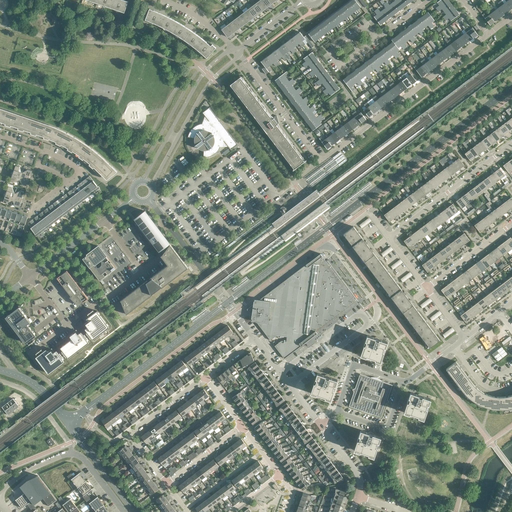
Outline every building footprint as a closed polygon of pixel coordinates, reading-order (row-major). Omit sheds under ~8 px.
[(87,0),(89,0),(93,1),(93,2),(101,5),(101,4),(106,6),(124,13),(128,2),(123,0),(87,0)] [(267,8),(261,0),(257,3),(262,11),(267,8)] [(355,0),(352,0),(308,34),(315,42),(318,40),(319,38),(321,37),(327,33),(328,32),(330,30),(336,26),(338,25),(339,23),(345,19),(347,18),(349,16),(354,12),(356,11),(358,9),(361,7),(355,0)] [(403,8),(397,0),(394,0),(395,1),(392,3),(398,11),(403,8)] [(440,0),(437,3),(439,6),(436,8),(437,10),(449,1),(448,0),(440,0)] [(501,0),(499,2),(507,12),(511,9),(506,2),(504,4),(501,0)] [(452,6),(449,1),(437,10),(438,12),(442,9),(444,12),(452,6)] [(507,12),(499,2),(498,3),(500,6),(498,8),(503,15),(507,12)] [(262,11),(257,3),(252,7),(258,14),(262,11)] [(387,5),(385,3),(383,4),(386,8),(383,10),(389,18),(394,15),(388,6),(387,5)] [(398,11),(392,3),(388,6),(394,15),(398,11)] [(456,10),(452,6),(444,12),(446,15),(443,17),(444,19),(456,10)] [(258,14),(252,7),(248,10),(254,17),(258,14)] [(493,7),(491,8),(499,19),(503,15),(498,8),(495,10),(493,7)] [(499,19),(491,8),(489,10),(492,13),(489,15),(494,22),(499,19)] [(154,11),(149,9),(145,20),(149,21),(155,24),(159,26),(163,28),(163,27),(168,29),(167,30),(171,32),(175,35),(176,34),(180,37),(184,40),(187,42),(188,42),(192,45),(192,46),(195,48),(199,51),(203,54),(203,55),(206,58),(215,49),(216,48),(212,44),(211,46),(209,44),(204,40),(201,38),(196,34),(194,33),(190,30),(187,28),(184,26),(179,23),(176,21),(170,18),(167,17),(164,15),(160,13),(154,11)] [(254,17),(248,10),(244,13),(249,21),(254,17)] [(378,12),(376,10),(374,11),(377,15),(374,17),(380,25),(385,22),(378,13),(378,12)] [(389,18),(383,10),(378,13),(385,22),(389,18)] [(459,15),(456,10),(444,19),(445,21),(449,18),(451,21),(459,15)] [(434,21),(428,12),(423,16),(430,24),(434,21)] [(249,21),(244,13),(239,16),(245,24),(249,21)] [(494,22),(489,15),(485,18),(490,25),(494,22)] [(245,24),(239,16),(235,20),(241,27),(245,24)] [(430,24),(423,16),(419,19),(425,28),(430,24)] [(425,28),(419,19),(414,23),(421,31),(425,28)] [(241,27),(235,20),(231,23),(234,28),(236,31),(241,27)] [(234,28),(231,23),(226,26),(232,34),(236,31),(234,28)] [(421,31),(414,23),(410,26),(416,34),(419,32),(421,36),(423,34),(421,32),(421,31)] [(232,34),(226,26),(222,30),(228,37),(232,34)] [(416,34),(410,26),(405,30),(411,38),(412,39),(414,41),(416,40),(413,37),(416,34)] [(467,26),(465,28),(473,38),(478,35),(472,28),(470,30),(467,26)] [(473,38),(465,28),(463,29),(466,32),(464,34),(469,41),(473,38)] [(411,38),(405,30),(401,33),(407,41),(411,38)] [(304,37),(300,32),(295,35),(303,46),(305,44),(302,41),(305,39),(304,37)] [(407,41),(401,33),(396,36),(402,45),(404,43),(407,41)] [(459,37),(457,34),(455,36),(457,39),(455,41),(460,48),(464,44),(459,38),(459,37)] [(469,41),(464,34),(459,38),(464,44),(469,41)] [(303,46),(295,35),(291,39),(296,46),(299,44),(301,47),(302,47),(303,46)] [(314,47),(306,36),(304,37),(305,39),(312,48),(314,47)] [(402,45),(396,36),(391,40),(393,42),(398,48),(402,45)] [(296,46),(291,39),(287,42),(292,49),(296,46)] [(450,39),(448,41),(456,51),(460,48),(455,41),(452,43),(450,39)] [(456,51),(448,41),(446,42),(449,45),(446,47),(452,54),(456,51)] [(292,49),(287,42),(282,45),(288,52),(292,49)] [(393,42),(388,45),(397,57),(399,56),(397,52),(399,50),(398,48),(393,42)] [(288,52),(282,45),(278,48),(286,59),(288,57),(285,54),(288,52)] [(397,57),(388,45),(384,49),(390,57),(393,55),(396,58),(397,57)] [(441,46),(439,47),(447,58),(452,54),(446,47),(444,49),(441,46)] [(447,58),(439,47),(438,49),(440,52),(438,54),(443,61),(447,58)] [(286,59),(278,48),(274,52),(279,59),(282,57),(284,60),(286,59)] [(390,57),(384,49),(379,52),(386,61),(388,64),(390,63),(388,59),(390,57)] [(279,59),(274,52),(270,55),(277,65),(279,64),(277,61),(279,59)] [(315,57),(312,52),(303,59),(307,63),(315,57)] [(386,61),(379,52),(375,56),(381,64),(386,61)] [(433,52),(431,54),(439,64),(443,61),(438,54),(435,56),(433,52)] [(439,64),(431,54),(429,55),(432,59),(429,60),(434,67),(439,64)] [(277,65),(270,55),(265,58),(270,65),(273,63),(276,67),(277,65)] [(381,64),(375,56),(370,59),(379,71),(381,69),(378,66),(381,64)] [(319,62),(315,57),(307,63),(310,68),(319,62)] [(270,65),(265,58),(261,62),(265,67),(269,72),(270,71),(271,70),(268,67),(270,65)] [(379,71),(370,59),(366,63),(372,71),(375,69),(377,72),(379,71)] [(424,59),(422,60),(430,71),(434,67),(429,60),(427,62),(424,59)] [(430,71),(422,60),(420,62),(423,65),(421,67),(426,74),(430,71)] [(322,66),(319,62),(310,68),(314,72),(322,66)] [(372,71),(366,63),(361,66),(368,74),(372,71)] [(414,67),(416,70),(421,77),(426,74),(421,67),(418,69),(415,65),(414,67)] [(326,71),(322,66),(314,72),(317,77),(326,71)] [(368,74),(361,66),(357,69),(363,78),(366,76),(368,79),(370,78),(368,75),(368,74)] [(363,78),(357,69),(352,73),(359,81),(360,80),(361,81),(362,82),(365,80),(363,78)] [(287,71),(283,74),(275,80),(278,85),(287,79),(285,76),(288,73),(287,71)] [(329,75),(326,71),(317,77),(321,81),(329,75)] [(406,72),(404,74),(407,78),(412,84),(416,81),(408,71),(406,72)] [(359,81),(352,73),(348,76),(354,85),(357,83),(359,86),(361,85),(359,82),(359,81)] [(401,76),(400,77),(402,80),(402,81),(407,88),(412,84),(407,78),(404,74),(401,76)] [(239,77),(240,78),(230,85),(233,88),(234,87),(237,91),(236,93),(241,99),(242,98),(245,102),(244,103),(249,109),(250,108),(252,110),(250,111),(268,136),(276,146),(278,145),(281,149),(280,150),(284,157),(286,155),(289,160),(288,161),(292,167),(294,166),(296,168),(306,160),(305,161),(304,159),(303,157),(302,157),(300,154),(299,152),(296,148),(295,146),(294,147),(292,144),(292,143),(291,142),(288,138),(287,136),(286,136),(284,133),(283,131),(280,127),(279,125),(278,124),(279,123),(277,116),(276,116),(277,116),(273,118),(272,117),(271,116),(268,111),(267,110),(266,110),(264,107),(264,106),(263,105),(260,101),(259,99),(258,99),(256,96),(255,95),(252,90),(251,89),(250,89),(248,86),(249,85),(247,84),(244,80),(243,78),(242,78),(241,76),(240,75),(239,75),(239,76),(239,77)] [(333,80),(329,75),(321,81),(324,86),(333,80)] [(354,85),(348,76),(343,80),(349,88),(354,85)] [(289,81),(287,79),(278,85),(282,89),(294,81),(292,79),(289,81)] [(336,84),(333,80),(324,86),(328,91),(336,84)] [(295,82),(294,81),(282,89),(285,94),(294,88),(292,85),(295,82)] [(407,88),(402,81),(398,84),(403,91),(407,88)] [(340,89),(336,84),(328,91),(331,95),(340,89)] [(393,86),(391,84),(389,85),(392,89),(389,91),(395,98),(399,94),(394,87),(393,86)] [(403,91),(398,84),(394,87),(399,94),(403,91)] [(296,90),(294,88),(285,94),(289,99),(301,90),(299,88),(296,90)] [(384,89),(382,90),(390,101),(395,98),(389,91),(387,93),(384,89)] [(302,91),(301,90),(289,99),(292,103),(301,97),(299,94),(302,91)] [(390,101),(382,90),(381,92),(383,95),(381,97),(386,104),(390,101)] [(376,96),(374,97),(382,107),(386,104),(381,97),(378,99),(376,96)] [(303,100),(301,97),(292,103),(296,108),(307,99),(306,97),(303,100)] [(382,107),(374,97),(372,98),(375,102),(372,104),(377,111),(382,107)] [(309,101),(307,99),(296,108),(299,112),(307,106),(305,103),(309,101)] [(367,102),(365,104),(373,114),(377,111),(372,104),(370,106),(367,102)] [(373,114),(365,104),(363,105),(366,108),(363,110),(369,117),(373,114)] [(310,109),(307,106),(299,112),(303,117),(314,108),(313,106),(310,109)] [(209,107),(208,108),(202,113),(205,116),(202,124),(201,124),(200,124),(199,124),(199,125),(198,125),(197,125),(196,126),(195,126),(195,127),(194,127),(193,128),(192,129),(191,130),(190,131),(190,132),(189,133),(189,134),(188,135),(188,136),(188,137),(188,138),(188,137),(195,139),(195,140),(195,141),(195,142),(195,143),(195,144),(195,145),(196,145),(195,145),(195,146),(196,146),(197,148),(198,148),(199,149),(200,149),(200,150),(201,150),(202,150),(203,150),(204,150),(215,142),(228,132),(226,130),(225,130),(221,125),(222,125),(220,122),(221,122),(209,107)] [(0,121),(6,123),(5,125),(11,127),(11,125),(19,128),(18,130),(23,131),(24,129),(32,132),(31,134),(36,136),(37,134),(44,136),(44,138),(49,140),(49,138),(57,142),(56,143),(61,146),(62,144),(69,148),(68,150),(72,152),(73,151),(80,155),(79,157),(83,160),(84,158),(90,163),(89,165),(93,168),(96,171),(97,170),(107,180),(117,172),(103,158),(98,154),(92,149),(87,145),(80,140),(75,137),(67,133),(62,130),(54,127),(48,125),(0,108),(0,121)] [(316,110),(314,108),(303,117),(306,121),(314,115),(312,112),(316,110)] [(355,111),(354,112),(356,115),(356,116),(361,123),(366,119),(361,112),(358,114),(355,111)] [(316,118),(314,115),(306,121),(309,126),(321,117),(320,115),(316,118)] [(361,123),(356,116),(352,119),(357,126),(361,123)] [(323,119),(321,117),(309,126),(313,131),(321,124),(319,121),(323,119)] [(347,121),(345,119),(343,120),(346,124),(343,126),(349,132),(353,129),(348,122),(347,121)] [(357,126),(352,119),(348,122),(353,129),(357,126)] [(511,128),(511,126),(508,121),(503,124),(509,131),(511,128)] [(509,131),(503,124),(499,127),(505,135),(509,131)] [(349,132),(343,126),(339,129),(344,136),(349,132)] [(505,135),(499,127),(495,131),(500,138),(505,135)] [(344,136),(339,129),(335,132),(340,139),(344,136)] [(330,131),(328,132),(330,134),(331,135),(336,142),(340,139),(335,132),(332,134),(330,131)] [(500,138),(495,131),(491,134),(496,141),(500,138)] [(228,132),(215,142),(220,147),(228,147),(231,150),(231,149),(238,145),(230,135),(228,132)] [(496,141),(491,134),(486,137),(492,144),(496,141)] [(336,142),(331,135),(326,139),(331,145),(336,142)] [(321,137),(319,139),(327,149),(331,145),(326,139),(324,141),(321,137)] [(492,144),(486,137),(482,140),(487,148),(492,144)] [(487,148),(482,140),(478,144),(483,151),(487,148)] [(220,147),(215,142),(204,150),(203,157),(204,158),(205,158),(206,158),(206,157),(207,157),(208,157),(209,157),(210,157),(211,156),(212,156),(213,155),(214,155),(214,154),(215,154),(216,153),(217,152),(218,151),(218,150),(219,150),(219,149),(220,148),(220,147)] [(483,151),(478,144),(473,147),(479,154),(483,151)] [(479,154),(473,147),(469,150),(474,157),(479,154)] [(474,157),(469,150),(465,154),(470,161),(474,157)] [(464,165),(458,158),(454,162),(459,169),(464,165)] [(459,169),(454,162),(450,165),(455,172),(459,169)] [(511,169),(511,168),(507,162),(503,166),(508,173),(511,169)] [(455,172),(450,165),(445,168),(451,175),(455,172)] [(16,166),(13,173),(21,176),(22,173),(19,167),(16,166)] [(451,175),(445,168),(441,171),(446,179),(451,175)] [(499,168),(495,172),(500,179),(505,175),(499,168)] [(27,170),(22,173),(21,176),(29,179),(31,171),(28,170),(27,170)] [(446,179),(441,171),(437,175),(442,182),(446,179)] [(500,179),(495,172),(491,175),(496,182),(500,179)] [(21,176),(13,173),(10,181),(14,183),(14,182),(20,180),(21,176)] [(442,182),(437,175),(433,178),(438,185),(442,182)] [(496,182),(491,175),(486,178),(492,185),(496,182)] [(29,179),(21,176),(20,180),(22,185),(22,186),(26,187),(29,179)] [(97,186),(89,176),(87,178),(90,183),(88,184),(94,192),(97,190),(99,192),(101,191),(99,189),(100,188),(98,186),(97,186)] [(438,185),(433,178),(428,181),(434,188),(438,185)] [(492,185),(486,178),(482,181),(487,189),(492,185)] [(88,184),(85,180),(80,183),(84,188),(83,188),(89,196),(90,196),(93,194),(94,196),(96,194),(94,192),(88,184)] [(434,188),(428,181),(424,185),(429,192),(434,188)] [(487,189),(482,181),(478,185),(483,192),(487,189)] [(84,188),(80,183),(77,185),(81,190),(79,192),(85,200),(88,197),(90,199),(91,198),(90,196),(89,196),(83,188),(84,188)] [(429,192),(424,185),(420,188),(425,195),(429,192)] [(483,192),(478,185),(473,188),(479,195),(483,192)] [(8,186),(6,194),(14,197),(15,193),(12,188),(8,186)] [(79,192),(75,187),(70,190),(74,195),(80,203),(83,201),(85,203),(86,202),(85,200),(79,192)] [(425,195),(420,188),(415,191),(421,198),(425,195)] [(479,195),(473,188),(469,191),(474,198),(479,195)] [(317,198),(313,201),(318,208),(322,205),(326,210),(327,209),(331,206),(325,200),(323,197),(317,189),(314,191),(313,192),(317,198)] [(20,191),(15,193),(14,197),(22,200),(24,192),(20,190),(20,191)] [(74,195),(70,190),(68,192),(71,197),(69,199),(75,207),(78,204),(80,207),(82,205),(80,203),(74,195)] [(421,198),(415,191),(411,194),(416,201),(421,198)] [(474,198),(469,191),(465,195),(470,202),(474,198)] [(14,197),(6,194),(3,202),(7,203),(12,201),(14,197)] [(69,199),(66,194),(61,198),(64,202),(64,203),(70,211),(70,210),(74,208),(75,210),(77,209),(75,207),(69,199)] [(416,201),(411,194),(407,198),(412,205),(416,201)] [(470,202),(465,195),(460,198),(466,205),(470,202)] [(22,200),(14,197),(12,201),(15,206),(19,208),(22,200)] [(511,207),(511,198),(511,197),(474,225),(480,232),(486,227),(487,228),(485,229),(487,231),(489,230),(489,231),(490,230),(489,230),(491,228),(489,226),(488,227),(487,227),(509,210),(509,211),(508,212),(509,214),(511,213),(511,214),(511,213),(511,212),(511,213),(511,212),(511,209),(510,210),(511,207)] [(64,202),(61,198),(58,200),(62,204),(60,206),(59,206),(66,214),(69,212),(70,214),(72,213),(70,210),(70,211),(64,203),(64,202)] [(412,205),(407,198),(402,201),(408,208),(412,205)] [(466,205),(460,198),(456,201),(461,208),(466,205)] [(60,206),(56,201),(53,203),(57,208),(55,210),(61,218),(64,215),(66,217),(67,216),(66,214),(59,206),(60,206)] [(408,208),(402,201),(384,215),(389,222),(396,217),(397,218),(395,219),(397,221),(398,220),(399,220),(399,219),(401,218),(399,216),(397,217),(397,216),(408,208)] [(452,204),(448,207),(453,214),(458,211),(452,204)] [(55,210),(51,205),(46,209),(50,213),(56,221),(59,219),(61,221),(63,220),(61,218),(55,210)] [(286,232),(283,235),(286,240),(294,234),(291,229),(306,218),(310,214),(305,207),(285,222),(282,217),(274,223),(277,228),(281,225),(282,227),(285,230),(286,232)] [(453,214),(448,207),(444,211),(449,218),(453,214)] [(50,213),(46,209),(44,211),(47,215),(45,217),(51,225),(54,223),(56,225),(58,223),(56,221),(50,213)] [(12,212),(7,210),(3,220),(1,226),(0,229),(5,231),(6,228),(2,226),(5,220),(8,222),(12,212)] [(169,243),(145,211),(135,219),(141,227),(140,228),(143,233),(144,233),(148,238),(147,239),(151,244),(153,242),(159,250),(169,243)] [(449,218),(444,211),(439,214),(445,221),(449,218)] [(17,213),(12,212),(8,222),(6,228),(5,231),(10,233),(12,229),(8,228),(10,222),(13,224),(17,213)] [(45,217),(42,212),(39,214),(43,219),(41,221),(40,221),(46,229),(47,229),(50,226),(51,228),(53,227),(51,225),(45,217)] [(22,215),(17,213),(13,224),(12,229),(10,233),(15,235),(17,231),(13,230),(15,224),(19,225),(22,215)] [(445,221),(439,214),(435,217),(440,224),(445,221)] [(27,217),(22,215),(19,225),(17,231),(15,235),(21,236),(22,233),(18,232),(20,225),(24,227),(27,217)] [(41,221),(37,216),(34,218),(36,220),(34,221),(36,224),(42,232),(45,230),(47,232),(48,231),(47,229),(46,229),(40,221),(41,221)] [(440,224),(435,217),(431,220),(436,227),(440,224)] [(362,228),(371,221),(369,218),(360,225),(362,228)] [(36,224),(34,221),(32,219),(29,221),(33,226),(31,228),(35,234),(34,234),(36,237),(40,233),(42,236),(43,234),(42,232),(36,224)] [(436,227),(431,220),(426,224),(432,231),(436,227)] [(432,231),(426,224),(422,227),(427,234),(432,231)] [(365,241),(353,226),(343,234),(346,238),(347,237),(351,242),(350,243),(364,261),(367,265),(368,264),(372,270),(371,270),(376,277),(376,276),(378,278),(380,281),(380,282),(384,288),(385,288),(389,293),(389,294),(405,316),(406,315),(408,318),(410,320),(409,321),(414,327),(415,327),(417,330),(419,332),(418,333),(423,339),(424,338),(428,344),(427,344),(430,348),(440,340),(411,302),(412,301),(411,300),(410,299),(409,300),(405,294),(406,294),(405,293),(404,291),(403,292),(372,251),(373,250),(371,248),(370,249),(366,243),(367,243),(367,242),(366,240),(365,241)] [(427,234),(422,227),(411,235),(411,234),(412,233),(411,231),(409,232),(408,232),(408,233),(407,234),(408,236),(410,235),(410,236),(404,241),(409,248),(427,234)] [(469,240),(464,233),(422,265),(427,272),(434,267),(435,268),(433,269),(435,271),(436,270),(437,270),(438,270),(437,269),(439,268),(437,266),(436,267),(435,266),(448,256),(449,257),(447,259),(448,261),(450,259),(451,260),(451,259),(453,257),(451,255),(449,257),(449,256),(462,246),(462,247),(461,248),(462,250),(464,249),(465,249),(465,248),(466,247),(465,245),(463,246),(463,245),(469,240)] [(511,249),(506,241),(504,242),(501,244),(508,252),(511,249)] [(170,245),(167,249),(161,256),(161,255),(161,256),(168,265),(150,278),(150,279),(151,278),(151,279),(150,279),(147,282),(147,281),(147,280),(120,301),(121,301),(126,314),(153,294),(152,294),(152,293),(161,287),(162,287),(161,287),(162,288),(188,268),(170,244),(170,245)] [(508,252),(501,244),(499,246),(497,248),(503,255),(508,252)] [(116,269),(106,257),(102,251),(103,250),(102,250),(101,251),(100,249),(100,248),(100,247),(99,246),(98,246),(97,246),(97,247),(97,248),(92,252),(92,251),(83,258),(100,281),(116,269)] [(381,254),(383,256),(393,250),(390,247),(381,254)] [(503,255),(497,248),(496,249),(495,249),(493,250),(499,259),(503,255)] [(499,259),(493,250),(490,252),(491,253),(489,254),(495,262),(499,259)] [(495,262),(489,254),(487,255),(484,257),(490,265),(495,262)] [(490,265),(484,257),(482,259),(480,261),(486,268),(490,265)] [(391,266),(393,269),(402,262),(400,259),(391,266)] [(486,268),(480,261),(478,262),(476,263),(482,272),(486,268)] [(308,302),(313,264),(308,263),(300,270),(291,277),(292,278),(276,290),(275,289),(260,300),(255,299),(254,305),(248,310),(252,316),(252,321),(257,322),(271,340),(277,335),(290,337),(289,343),(281,341),(275,346),(284,358),(294,351),(302,345),(303,335),(307,312),(302,312),(303,301),(308,302)] [(482,272),(476,263),(473,266),(471,267),(477,275),(482,272)] [(318,270),(319,265),(316,264),(313,264),(308,302),(303,301),(302,312),(307,312),(303,335),(306,335),(309,336),(311,324),(313,313),(314,303),(315,292),(316,286),(317,281),(318,270)] [(324,265),(319,265),(318,270),(317,281),(316,286),(315,292),(314,303),(313,313),(311,324),(309,336),(318,328),(329,319),(332,317),(342,310),(352,302),(348,297),(341,287),(334,278),(324,265)] [(477,275),(471,267),(470,269),(469,268),(467,270),(473,278),(477,275)] [(88,298),(67,270),(57,278),(71,296),(70,297),(78,306),(88,298)] [(473,278),(467,270),(464,272),(465,272),(463,274),(469,282),(473,278)] [(403,282),(412,275),(410,272),(401,279),(403,282)] [(469,282),(463,274),(461,275),(458,277),(464,285),(469,282)] [(464,285),(458,277),(456,279),(454,280),(460,288),(464,285)] [(460,288),(454,280),(452,282),(452,281),(450,283),(456,291),(460,288)] [(456,291),(450,283),(447,285),(446,287),(452,295),(456,291)] [(509,290),(504,283),(499,286),(504,292),(506,291),(509,290)] [(504,292),(499,286),(495,289),(500,296),(503,294),(504,292)] [(452,295),(446,287),(444,288),(441,290),(447,298),(452,295)] [(500,296),(495,289),(491,293),(496,299),(497,298),(498,298),(500,296)] [(496,299),(491,293),(486,296),(492,303),(494,301),(494,300),(496,299)] [(492,303),(486,296),(482,299),(487,306),(489,304),(489,305),(492,303)] [(420,305),(423,308),(432,301),(430,298),(420,305)] [(487,306),(482,299),(478,302),(483,309),(486,307),(485,307),(487,306)] [(483,309),(478,302),(473,306),(478,312),(480,311),(483,309)] [(478,312),(473,306),(469,309),(474,316),(477,314),(477,313),(478,312)] [(29,344),(35,340),(33,338),(35,336),(36,335),(35,334),(34,332),(33,332),(28,325),(29,325),(27,323),(29,322),(28,319),(25,314),(24,314),(19,307),(9,314),(7,316),(6,317),(7,318),(8,320),(23,340),(24,342),(26,343),(27,342),(28,342),(29,344)] [(474,316),(469,309),(465,312),(470,319),(472,317),(472,318),(474,316)] [(95,312),(93,310),(88,314),(88,315),(88,314),(89,316),(86,319),(89,322),(87,324),(88,326),(85,329),(88,333),(87,334),(86,332),(86,333),(85,334),(90,339),(91,338),(90,338),(91,337),(93,340),(109,327),(97,311),(95,312)] [(432,321),(441,314),(439,311),(430,318),(432,321)] [(470,319),(465,312),(460,316),(466,322),(468,320),(470,319)] [(233,332),(228,325),(225,327),(224,327),(224,326),(224,325),(222,327),(228,336),(233,332)] [(228,336),(222,327),(220,328),(221,329),(221,330),(219,332),(224,339),(228,336)] [(445,337),(454,330),(452,328),(443,335),(444,336),(443,336),(444,336),(445,337)] [(70,336),(72,339),(60,348),(64,352),(63,352),(62,351),(61,352),(65,358),(66,357),(66,356),(68,358),(89,343),(87,340),(88,340),(90,339),(85,334),(84,334),(85,336),(84,336),(81,332),(78,334),(76,332),(74,334),(73,333),(70,336)] [(215,332),(213,333),(220,342),(224,339),(219,332),(217,334),(216,333),(215,332)] [(220,342),(213,333),(211,335),(212,336),(213,336),(212,337),(210,338),(215,345),(220,342)] [(374,360),(380,362),(385,348),(384,348),(385,344),(386,344),(387,342),(379,339),(379,341),(375,339),(375,338),(367,335),(366,337),(368,338),(367,342),(365,341),(360,355),(367,357),(367,356),(375,358),(374,360)] [(206,338),(204,340),(211,349),(215,345),(210,338),(208,340),(207,340),(206,338)] [(211,349),(204,340),(203,341),(203,342),(204,342),(204,343),(202,345),(207,352),(211,349)] [(198,345),(196,346),(202,355),(207,352),(202,345),(199,347),(199,346),(198,345)] [(202,355),(196,346),(194,348),(195,349),(195,350),(193,352),(198,358),(202,355)] [(42,349),(36,353),(38,356),(36,357),(48,374),(65,361),(63,359),(63,358),(64,359),(65,358),(61,352),(60,353),(59,353),(60,354),(60,355),(56,350),(53,353),(51,351),(49,353),(46,349),(43,352),(42,350),(42,349)] [(189,351),(187,353),(194,362),(198,358),(193,352),(191,353),(190,353),(189,351)] [(247,354),(234,364),(238,369),(245,366),(245,367),(254,360),(250,352),(248,353),(246,354),(247,354)] [(194,362),(187,353),(185,354),(186,355),(187,356),(187,357),(184,358),(189,365),(194,362)] [(178,360),(176,362),(182,370),(187,367),(182,360),(179,362),(178,362),(178,361),(178,360)] [(446,369),(449,373),(450,372),(452,375),(451,376),(457,383),(458,382),(460,386),(459,387),(462,390),(465,394),(466,393),(469,396),(469,397),(473,401),(477,404),(478,402),(482,404),(481,406),(487,407),(491,409),(494,409),(496,409),(501,409),(507,409),(506,408),(511,407),(511,408),(511,394),(508,396),(506,396),(501,397),(497,397),(494,396),(490,395),(486,394),(484,393),(480,390),(476,388),(475,386),(472,383),(456,361),(446,369)] [(182,370),(176,362),(174,363),(175,364),(175,365),(173,367),(178,374),(182,370)] [(247,368),(251,371),(258,366),(255,362),(248,367),(247,368)] [(238,372),(233,365),(229,368),(234,375),(238,374),(238,372)] [(261,370),(258,366),(251,371),(250,372),(254,375),(261,370)] [(169,367),(167,368),(174,377),(178,374),(173,367),(171,368),(170,368),(169,367)] [(174,377),(167,368),(165,370),(166,371),(167,371),(166,372),(164,373),(169,380),(174,377)] [(234,375),(229,368),(225,371),(230,378),(231,379),(232,382),(236,379),(234,376),(234,375)] [(264,374),(261,370),(254,375),(253,376),(257,379),(264,374)] [(230,378),(225,371),(221,374),(226,381),(231,379),(230,378)] [(160,373),(158,375),(165,383),(169,380),(164,373),(162,375),(161,375),(161,374),(160,373)] [(324,398),(330,400),(335,386),(334,385),(335,382),(336,382),(337,380),(329,377),(329,378),(325,377),(325,376),(317,373),(317,375),(318,376),(317,380),(315,379),(311,393),(317,395),(318,394),(325,396),(324,398)] [(226,381),(221,374),(217,377),(222,384),(223,385),(226,381)] [(267,377),(264,374),(257,379),(256,380),(260,383),(267,377)] [(360,374),(355,388),(352,389),(354,392),(353,393),(349,406),(381,417),(386,403),(389,402),(387,399),(392,385),(379,380),(373,378),(360,374)] [(165,383),(158,375),(157,376),(158,377),(158,378),(155,380),(161,387),(165,383)] [(270,381),(267,377),(260,383),(259,384),(263,386),(263,387),(270,381)] [(150,381),(148,383),(155,391),(159,388),(154,381),(152,383),(151,383),(151,382),(150,381)] [(273,385),(270,381),(263,387),(263,386),(262,387),(266,390),(273,385)] [(156,393),(155,391),(148,383),(146,384),(147,385),(148,385),(147,386),(145,388),(150,395),(152,397),(156,393)] [(276,389),(273,385),(266,390),(265,391),(268,394),(269,394),(276,389)] [(141,388),(139,389),(146,398),(150,395),(145,388),(143,389),(142,389),(141,388)] [(146,398),(139,389),(138,391),(139,392),(139,393),(137,394),(142,401),(146,398)] [(209,396),(204,389),(201,391),(200,391),(200,390),(199,389),(198,390),(204,399),(209,396)] [(279,393),(276,389),(269,394),(268,394),(268,395),(271,398),(279,393)] [(204,399),(198,390),(196,392),(197,393),(197,394),(195,396),(200,403),(204,399)] [(243,390),(240,391),(240,392),(239,392),(232,397),(235,401),(242,396),(243,396),(244,396),(245,395),(243,391),(243,390)] [(417,417),(424,419),(428,405),(427,404),(428,401),(430,401),(430,399),(422,396),(422,397),(418,396),(418,395),(410,392),(410,394),(411,395),(410,399),(408,398),(404,412),(410,414),(411,413),(418,415),(417,417)] [(281,397),(279,393),(271,398),(271,399),(274,402),(281,397)] [(133,394),(131,396),(138,404),(142,401),(137,394),(135,396),(134,396),(134,395),(133,394)] [(138,404),(131,396),(129,397),(130,398),(130,399),(128,401),(133,408),(138,404)] [(191,396),(189,397),(196,406),(200,403),(195,396),(193,397),(192,397),(191,396)] [(242,396),(235,401),(238,405),(245,400),(244,396),(243,396),(242,396)] [(196,406),(189,397),(187,398),(188,400),(189,400),(188,401),(186,402),(191,409),(196,406)] [(284,401),(281,397),(274,402),(276,406),(278,406),(284,401)] [(2,407),(8,415),(19,406),(13,398),(2,407)] [(246,399),(245,400),(238,405),(241,409),(248,404),(246,399)] [(124,401),(122,402),(129,411),(133,408),(128,401),(126,403),(125,402),(124,401)] [(129,411),(122,402),(120,404),(121,405),(122,405),(122,406),(119,408),(125,414),(129,411)] [(182,402),(180,404),(187,412),(191,409),(186,402),(184,404),(183,404),(183,403),(182,402)] [(249,403),(248,404),(241,409),(244,413),(251,408),(251,407),(249,403)] [(279,409),(282,412),(289,407),(286,403),(280,408),(279,409)] [(187,412),(180,404),(179,405),(180,406),(180,407),(178,409),(183,416),(187,412)] [(115,407),(114,409),(120,418),(125,414),(119,408),(117,409),(116,409),(115,407)] [(252,407),(251,407),(251,408),(244,413),(247,417),(254,411),(252,407)] [(292,411),(289,407),(282,412),(281,413),(285,416),(292,411)] [(120,418),(114,409),(112,410),(113,411),(113,412),(111,414),(116,421),(120,418)] [(172,410),(170,411),(177,420),(181,417),(176,410),(174,412),(173,412),(173,411),(172,410)] [(177,420),(170,411),(168,413),(169,414),(169,415),(167,417),(172,424),(177,420)] [(226,418),(220,411),(218,413),(217,413),(217,412),(216,411),(214,413),(221,421),(226,418)] [(255,411),(254,411),(247,417),(250,421),(257,415),(255,411)] [(295,415),(292,411),(285,416),(284,417),(288,420),(295,415)] [(221,421),(214,413),(213,414),(213,415),(214,415),(214,416),(212,418),(217,425),(221,421)] [(107,414),(105,415),(112,424),(116,421),(111,414),(109,416),(108,416),(108,415),(107,414)] [(112,424),(105,415),(103,417),(104,418),(104,419),(102,421),(107,428),(112,424)] [(261,418),(257,415),(250,421),(253,425),(260,419),(261,418)] [(298,418),(295,415),(288,420),(285,423),(289,426),(290,425),(291,424),(298,418)] [(163,417),(161,418),(168,427),(172,424),(167,417),(165,418),(164,418),(163,417)] [(168,427),(161,418),(160,419),(160,421),(161,421),(161,422),(159,423),(164,430),(168,427)] [(206,419),(212,428),(214,430),(219,427),(217,425),(212,418),(209,419),(208,419),(209,419),(208,418),(206,419)] [(301,422),(298,418),(291,424),(290,425),(294,428),(301,422)] [(212,428),(206,419),(204,421),(205,422),(205,423),(203,424),(208,431),(212,428)] [(255,427),(258,431),(265,426),(263,421),(262,422),(255,427)] [(304,426),(301,422),(294,428),(293,429),(297,431),(304,426)] [(155,423),(153,425),(159,433),(164,430),(159,423),(156,425),(156,424),(155,423)] [(199,424),(197,426),(206,437),(210,434),(208,431),(203,424),(201,426),(200,426),(200,425),(199,424)] [(159,433),(153,425),(151,426),(152,427),(152,428),(150,430),(155,437),(159,433)] [(266,425),(265,426),(258,431),(261,435),(268,430),(268,429),(266,425)] [(206,437),(197,426),(195,427),(196,428),(197,428),(197,429),(194,431),(201,440),(206,437)] [(307,430),(304,426),(297,431),(296,432),(300,435),(307,430)] [(269,429),(268,429),(268,430),(261,435),(264,439),(271,433),(269,429)] [(146,430),(144,431),(151,440),(155,437),(150,430),(148,431),(147,431),(146,430)] [(310,434),(307,430),(300,435),(299,436),(303,439),(310,434)] [(368,455),(374,457),(378,443),(377,442),(378,439),(380,439),(381,437),(372,434),(372,435),(368,434),(369,433),(361,430),(360,432),(361,433),(360,436),(358,436),(354,450),(360,452),(361,451),(368,453),(368,455)] [(151,440),(144,431),(142,432),(143,433),(143,434),(141,436),(146,443),(151,440)] [(189,432),(187,434),(193,442),(198,439),(193,432),(190,434),(189,434),(189,433),(189,432)] [(272,433),(271,433),(264,439),(267,442),(274,437),(272,433)] [(193,442),(187,434),(185,435),(186,436),(186,437),(184,439),(189,446),(193,442)] [(313,438),(310,434),(303,439),(304,444),(306,443),(313,438)] [(275,437),(274,437),(267,442),(269,446),(276,441),(275,437)] [(51,447),(55,443),(51,438),(47,441),(51,447)] [(237,438),(235,440),(242,449),(246,445),(241,438),(239,440),(238,440),(237,438)] [(180,439),(178,440),(185,449),(189,446),(184,439),(182,440),(181,440),(180,439)] [(317,443),(314,439),(307,444),(306,445),(309,448),(310,448),(317,443)] [(185,449),(178,440),(176,442),(177,443),(178,443),(177,444),(175,445),(181,452),(185,449)] [(242,449),(235,440),(233,441),(234,442),(235,443),(234,443),(232,445),(237,452),(242,449)] [(278,440),(276,441),(269,446),(272,450),(279,445),(278,440)] [(319,447),(317,443),(310,448),(309,448),(309,449),(312,452),(319,447)] [(280,444),(279,445),(272,450),(275,454),(282,449),(280,444)] [(119,450),(122,455),(131,448),(129,446),(128,447),(128,448),(127,448),(125,445),(119,450)] [(171,445),(170,447),(176,455),(181,452),(175,445),(173,447),(172,447),(172,446),(171,445)] [(228,445),(226,446),(233,455),(237,452),(232,445),(230,447),(229,447),(229,446),(228,445)] [(233,455),(226,446),(225,448),(226,449),(226,450),(224,452),(229,459),(233,455)] [(178,457),(176,455),(170,447),(168,448),(169,449),(169,450),(167,452),(172,459),(173,461),(178,457)] [(322,451),(319,447),(312,452),(312,453),(315,456),(322,451)] [(132,450),(131,448),(122,455),(125,459),(132,454),(131,452),(131,451),(132,450)] [(283,448),(282,449),(275,454),(278,458),(285,452),(283,448)] [(325,454),(322,451),(315,456),(314,457),(318,460),(325,454)] [(163,452),(161,453),(168,462),(172,459),(167,452),(165,453),(164,453),(163,452)] [(220,452),(218,453),(225,462),(229,459),(224,452),(222,453),(221,453),(220,452)] [(289,455),(285,452),(278,458),(281,462),(288,457),(289,455)] [(168,462),(161,453),(159,455),(160,456),(160,457),(158,459),(163,465),(168,462)] [(225,462),(218,453),(216,454),(217,456),(217,457),(215,458),(220,465),(225,462)] [(134,456),(132,454),(125,459),(129,464),(137,457),(136,455),(135,456),(134,456)] [(328,458),(325,454),(318,460),(317,461),(321,463),(321,464),(328,458)] [(139,459),(137,457),(129,464),(132,468),(139,463),(137,461),(137,460),(138,460),(139,459)] [(292,461),(290,457),(289,458),(282,463),(285,467),(292,462),(292,461)] [(331,462),(328,458),(321,464),(321,463),(320,464),(324,467),(331,462)] [(209,459),(207,461),(214,470),(219,466),(213,459),(211,461),(210,461),(209,459)] [(214,470),(207,461),(206,462),(207,463),(207,464),(205,466),(210,473),(214,470)] [(263,467),(258,461),(256,462),(255,462),(254,461),(252,462),(259,471),(263,467)] [(293,461),(292,461),(292,462),(285,467),(288,471),(295,465),(293,461)] [(259,471),(252,462),(250,463),(251,465),(251,466),(249,467),(254,474),(259,471)] [(334,466),(331,462),(324,467),(323,468),(327,471),(334,466)] [(140,465),(139,463),(132,468),(135,472),(144,465),(143,464),(141,465),(140,465)] [(145,467),(144,465),(135,472),(138,477),(145,471),(144,469),(144,468),(145,467)] [(296,465),(295,465),(288,471),(291,474),(298,469),(296,465)] [(201,466),(199,467),(206,476),(210,473),(205,466),(203,468),(202,468),(202,467),(201,466)] [(337,470),(334,466),(327,471),(326,472),(330,475),(337,470)] [(206,476),(199,467),(197,469),(198,470),(198,471),(196,473),(201,480),(206,476)] [(245,467),(243,468),(250,477),(254,474),(249,467),(247,469),(246,469),(246,468),(245,467)] [(250,477),(243,468),(241,470),(242,471),(243,471),(243,472),(240,474),(246,481),(250,477)] [(299,469),(298,469),(291,474),(294,478),(301,473),(299,469)] [(340,473),(337,470),(330,475),(329,476),(333,479),(340,473)] [(147,474),(145,471),(138,477),(136,478),(139,483),(142,481),(151,474),(149,472),(148,473),(148,474),(147,474)] [(302,472),(301,473),(294,478),(297,482),(304,477),(302,472)] [(77,487),(86,481),(85,481),(79,473),(80,473),(79,473),(71,479),(74,482),(75,484),(77,487)] [(192,473),(190,474),(197,483),(201,480),(196,473),(194,474),(193,474),(192,473)] [(344,479),(340,473),(333,479),(334,483),(336,483),(339,480),(340,482),(344,479)] [(152,476),(151,474),(142,481),(145,485),(152,480),(150,478),(150,477),(151,477),(152,476)] [(197,483),(190,474),(188,475),(189,477),(190,477),(190,478),(187,479),(193,486),(197,483)] [(236,474),(235,475),(241,484),(246,481),(240,474),(238,475),(237,475),(236,474)] [(29,482),(22,488),(29,497),(34,504),(51,492),(38,475),(29,482)] [(241,484),(235,475),(233,476),(234,478),(234,479),(232,480),(237,487),(241,484)] [(305,476),(304,477),(297,482),(299,486),(307,481),(305,476)] [(183,479),(182,480),(188,489),(193,486),(187,479),(185,481),(184,481),(184,480),(183,479)] [(153,482),(152,480),(145,485),(148,489),(157,483),(156,481),(154,482),(153,482)] [(188,489),(182,480),(180,482),(181,483),(181,484),(179,486),(184,493),(188,489)] [(86,481),(77,487),(80,490),(81,492),(83,495),(92,489),(91,489),(85,481),(86,481)] [(310,484),(307,481),(299,486),(303,490),(309,485),(310,484)] [(226,482),(224,483),(231,492),(235,488),(230,482),(228,483),(227,483),(226,482)] [(158,485),(157,483),(148,489),(152,494),(159,489),(157,486),(157,485),(157,486),(158,485)] [(231,492),(224,483),(222,484),(223,486),(224,486),(224,487),(221,488),(227,495),(231,492)] [(217,488),(216,489),(222,498),(227,495),(221,488),(219,490),(218,490),(218,489),(217,488)] [(222,498),(216,489),(214,491),(215,492),(215,493),(213,495),(218,502),(222,498)] [(51,492),(50,492),(42,498),(43,498),(49,506),(48,506),(56,500),(50,493),(51,492)] [(16,500),(18,503),(21,508),(22,508),(30,502),(30,501),(27,498),(26,497),(24,494),(24,493),(15,500),(16,500)] [(156,500),(160,504),(168,498),(167,496),(166,497),(165,497),(163,495),(156,500)] [(209,495),(207,496),(214,505),(218,502),(213,495),(211,496),(210,496),(209,495)] [(214,505),(207,496),(205,497),(206,499),(206,500),(204,501),(209,508),(214,505)] [(95,511),(104,505),(103,505),(98,497),(89,503),(92,506),(93,508),(95,511)] [(71,498),(63,504),(63,505),(68,511),(69,511),(77,506),(76,506),(71,499),(71,498)] [(170,499),(168,498),(160,504),(163,509),(170,503),(168,501),(168,500),(169,500),(170,499)] [(200,501),(198,503),(205,511),(209,508),(204,501),(202,503),(201,503),(201,502),(200,501)] [(171,506),(170,503),(163,509),(165,511),(167,511),(175,506),(173,504),(172,505),(172,506),(171,506)] [(204,511),(205,511),(198,503),(197,504),(197,505),(198,505),(198,506),(195,508),(198,511),(204,511)]
